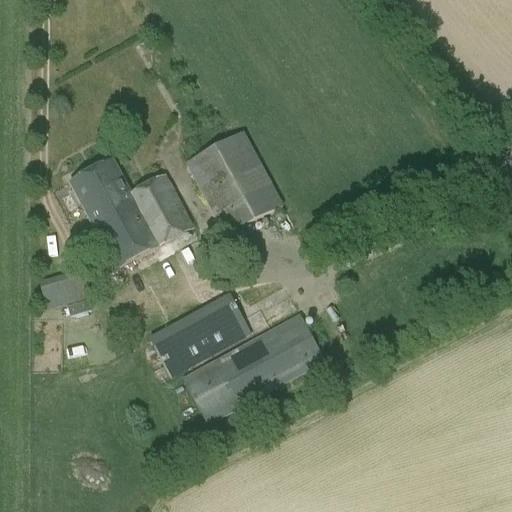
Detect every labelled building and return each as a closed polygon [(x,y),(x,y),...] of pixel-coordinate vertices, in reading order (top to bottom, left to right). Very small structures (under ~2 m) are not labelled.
[(186,168),(215,223),(224,240),(283,209),(244,135),(186,168)] [(70,188),(88,222),(116,274),(193,233),(165,181),(132,199),(113,164),(70,188)] [(230,298),(168,331),(148,342),(170,382),(190,371),(190,372),(252,339),(230,298)] [(91,314),(88,303),(67,309),(70,320),(91,314)] [(300,319),(213,365),(182,382),(209,430),(325,366),(300,319)]
